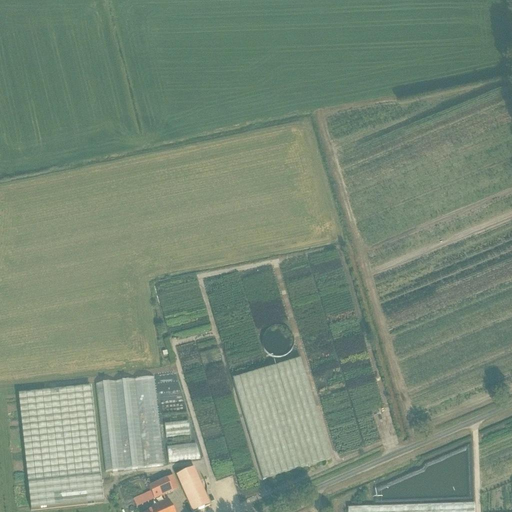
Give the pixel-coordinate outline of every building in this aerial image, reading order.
[(482,94),(472,96),(409,109),(415,138),(478,125),(488,123),(482,94)] [(232,380),(260,471),(263,480),(331,460),(328,450),(300,360),(232,380)] [(158,380),(100,385),(108,473),(166,467),(158,380)] [(102,502),(90,387),(17,395),(30,510),(102,502)] [(189,435),(188,422),(164,424),(166,438),(189,435)] [(170,447),(172,464),(203,461),(201,444),(170,447)] [(193,470),(176,478),(188,505),(190,511),(195,511),(210,506),(194,470),(193,470)] [(150,493),(133,500),(136,507),(178,489),(172,476),(148,486),(150,493)] [(150,511),(172,511),(171,509),(168,501),(152,508),(153,511),(150,511)]
